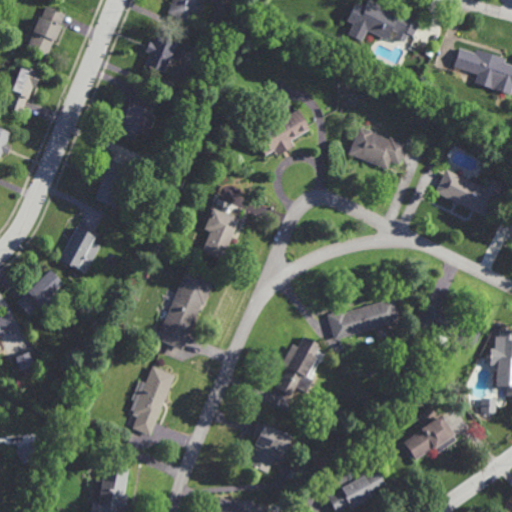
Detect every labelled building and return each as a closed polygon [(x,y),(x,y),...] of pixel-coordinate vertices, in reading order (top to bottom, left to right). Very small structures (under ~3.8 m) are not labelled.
[(196,0),(187,22),(166,12),(170,0),(196,0)] [(367,0),(404,19),(405,17),(418,23),(412,36),(407,33),(403,41),(392,36),(395,30),(391,28),(385,39),(366,29),(360,40),(346,34),(352,22),(345,19),(353,3),(363,8),(367,0)] [(45,57),(26,48),(33,32),(31,31),(37,16),(41,18),(46,6),(64,14),(45,57)] [(182,43),(175,60),(166,57),(161,71),(142,64),(147,53),(143,51),(147,41),(151,42),(155,33),(182,43)] [(475,50),(476,46),(501,54),(500,56),(503,58),(502,62),(511,65),(511,84),(509,93),(474,82),(477,72),(453,64),(459,45),(475,50)] [(39,71),(33,88),(31,87),(26,100),(25,100),(21,112),(3,106),(7,96),(0,93),(0,80),(11,83),(17,66),(20,67),(21,65),(39,71)] [(147,109),(146,112),(153,115),(145,135),(136,132),(134,138),(118,131),(119,128),(117,127),(126,105),(128,106),(129,102),(147,109)] [(307,129),(289,140),(292,146),(276,155),(272,150),(264,155),(252,134),(260,128),(259,126),(273,118),(274,120),(295,108),(307,129)] [(387,139),(388,137),(405,144),(397,165),(388,161),(385,169),(346,153),(357,126),(370,131),(370,132),(387,139)] [(0,128),(9,133),(4,145),(8,146),(5,153),(2,152),(0,157),(0,128)] [(125,200),(118,197),(113,207),(93,199),(100,179),(99,179),(108,158),(132,167),(125,184),(130,186),(125,200)] [(483,188),(489,177),(503,184),(487,218),(434,192),(445,169),(483,188)] [(220,260),(200,252),(211,224),(204,221),(210,209),(237,220),(220,260)] [(84,273),(57,260),(75,225),(94,235),(83,257),(90,261),(84,273)] [(202,306),(199,305),(181,350),(155,339),(183,268),(212,280),(202,306)] [(40,315),(35,309),(28,316),(15,302),(26,292),(25,291),(47,270),(60,284),(48,295),(54,302),(40,315)] [(398,320),(333,340),(325,314),(343,309),(344,313),(376,303),(376,301),(391,297),(398,320)] [(471,349),(450,341),(447,348),(430,341),(434,333),(414,325),(424,302),(480,327),(471,349)] [(0,317),(6,315),(11,332),(0,335),(0,317)] [(303,376),(311,381),(304,392),(295,387),(290,396),(275,388),(287,368),(280,364),(291,344),(296,348),(303,337),(320,346),(303,376)] [(511,387),(488,386),(489,368),(495,369),(496,347),(507,348),(507,340),(511,340),(511,387)] [(18,371),(13,358),(28,352),(33,364),(18,371)] [(149,435),(132,428),(136,417),(132,415),(134,411),(129,409),(140,382),(144,383),(151,365),(174,375),(149,435)] [(495,399),(480,398),(479,413),(494,413),(495,399)] [(438,452),(435,447),(434,448),(433,447),(415,460),(403,442),(420,429),(419,428),(439,414),(453,434),(452,435),(455,440),(438,452)] [(261,425),(262,424),(291,436),(283,454),(286,455),(283,463),(273,459),(267,473),(247,465),(254,447),(253,446),(255,440),(250,438),(256,423),(261,425)] [(123,495),(126,495),(122,511),(88,511),(95,479),(100,480),(103,464),(128,469),(123,495)] [(384,484),(373,490),(375,495),(349,509),(347,506),(336,511),(334,511),(326,497),(338,490),(336,486),(339,485),(334,477),(353,467),(357,475),(374,465),(384,484)] [(216,511),(218,498),(268,505),(266,511),(216,511)]
